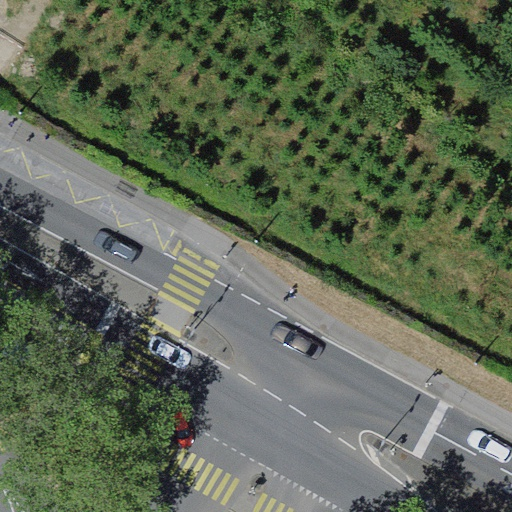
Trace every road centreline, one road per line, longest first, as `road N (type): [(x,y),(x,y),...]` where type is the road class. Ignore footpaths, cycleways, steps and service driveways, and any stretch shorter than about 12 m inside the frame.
road 1 (secondary): [(328,376),(0,186)]
road 2 (secondary): [(0,278),(294,441)]
road 3 (secondary): [(511,475),(328,376)]
road 4 (residential): [(294,441),(203,479),(184,511)]
road 5 (secondary): [(294,441),(401,511)]
